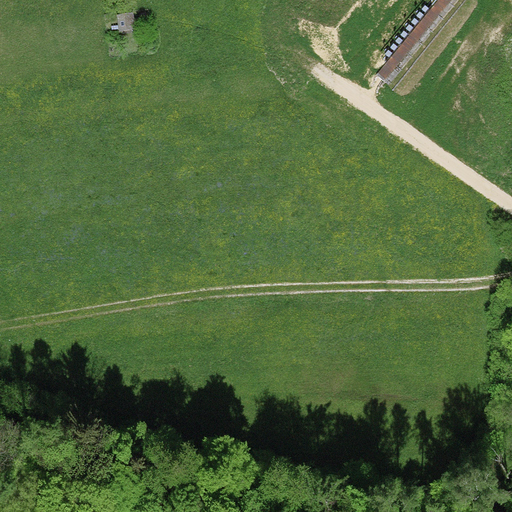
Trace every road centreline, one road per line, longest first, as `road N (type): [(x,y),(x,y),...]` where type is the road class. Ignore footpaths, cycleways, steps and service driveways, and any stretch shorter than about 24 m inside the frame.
road 1 (track): [(0,325),(265,290),(511,275)]
road 2 (track): [(319,70),(511,203)]
